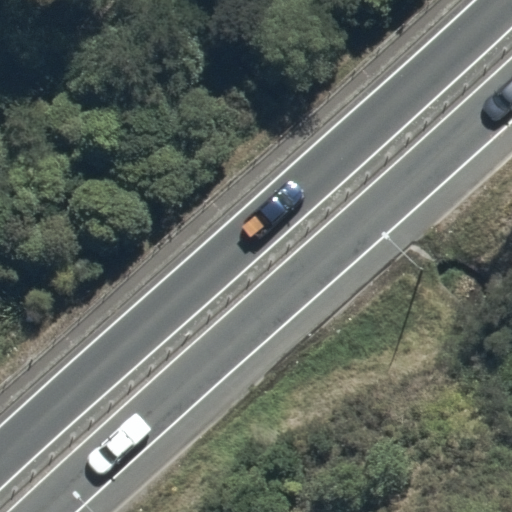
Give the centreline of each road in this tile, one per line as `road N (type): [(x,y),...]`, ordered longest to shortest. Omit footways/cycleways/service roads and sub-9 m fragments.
road 1 (secondary): [(0,455),(503,0)]
road 2 (secondary): [(511,83),(45,511)]
